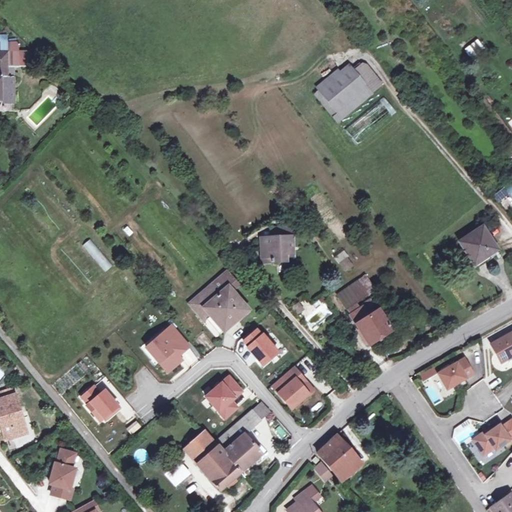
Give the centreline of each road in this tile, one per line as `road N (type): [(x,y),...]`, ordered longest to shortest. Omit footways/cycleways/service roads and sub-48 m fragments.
road 1 (residential): [(397,369),(340,413),(257,511)]
road 2 (residential): [(397,369),(480,488),(506,483)]
road 3 (residential): [(511,306),(397,369)]
